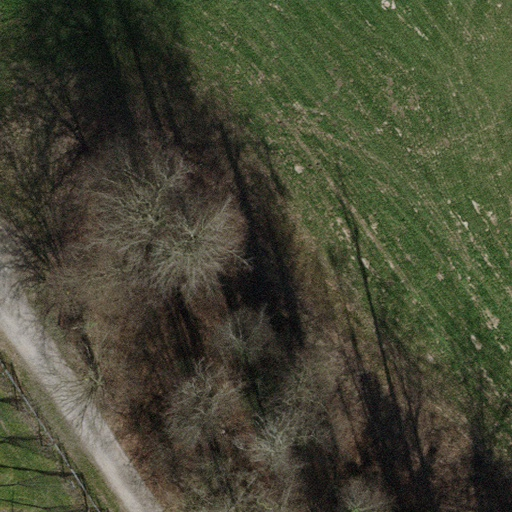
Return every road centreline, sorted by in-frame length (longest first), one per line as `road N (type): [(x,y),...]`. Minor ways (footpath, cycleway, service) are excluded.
road 1 (track): [(0,67),(144,61),(511,166)]
road 2 (track): [(145,511),(0,304)]
